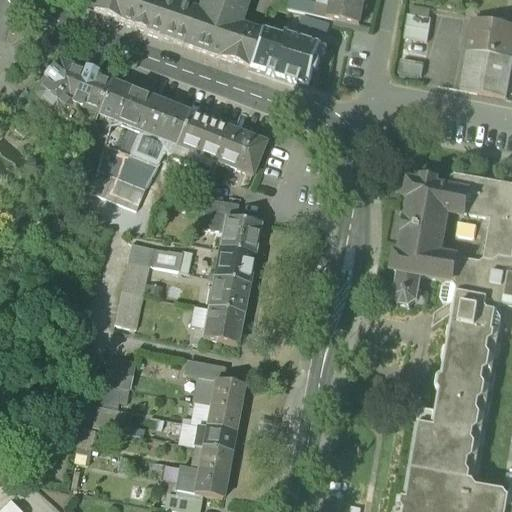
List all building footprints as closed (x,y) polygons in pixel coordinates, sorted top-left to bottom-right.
[(156,42),(182,50),(194,14),(178,8),(154,0),(92,0),(87,13),(102,18),(101,20),(133,31),(132,32),(157,40),(156,42)] [(200,0),(196,14),(194,14),(182,50),(234,68),(246,31),(240,29),(247,8),(222,0),(200,0)] [(318,0),(317,8),(330,11),(332,0),(318,0)] [(327,23),(359,30),(364,0),(332,0),(330,11),(328,22),(327,23)] [(328,22),(330,11),(317,8),(315,19),(328,22)] [(403,42),(427,46),(430,23),(407,19),(403,42)] [(467,55),(511,61),(511,29),(472,23),(466,55),(467,55)] [(259,35),(246,31),(234,68),(247,72),(259,35)] [(279,42),(259,35),(247,72),(308,91),(321,49),(280,36),(279,42)] [(460,94),(505,102),(511,64),(511,61),(467,55),(460,94)] [(397,77),(421,81),(423,70),(399,66),(397,77)] [(57,124),(90,137),(91,135),(109,88),(58,68),(37,92),(29,101),(57,124)] [(29,101),(37,92),(30,86),(22,96),(25,98),(18,106),(22,110),(38,124),(48,134),(57,124),(29,101)] [(133,189),(144,194),(163,159),(170,161),(187,119),(179,116),(180,112),(125,90),(123,94),(109,88),(91,135),(105,140),(96,175),(100,177),(111,181),(122,185),(133,189)] [(0,121),(0,124),(22,144),(31,133),(38,124),(22,110),(18,106),(15,104),(0,121)] [(211,167),(250,183),(263,149),(187,119),(170,161),(169,162),(207,177),(211,167)] [(102,203),(111,181),(100,177),(91,199),(102,203)] [(113,208),(122,185),(111,181),(102,203),(113,208)] [(424,283),(446,287),(451,287),(455,293),(454,303),(497,310),(511,312),(511,190),(455,181),(452,184),(450,194),(435,192),(437,186),(434,185),(434,186),(424,185),(425,184),(423,183),(423,184),(422,184),(421,186),(422,186),(421,190),(408,187),(405,204),(410,205),(406,227),(403,226),(401,239),(404,239),(400,261),(395,260),(392,277),(394,278),(424,283)] [(124,212),(133,189),(122,185),(113,208),(124,212)] [(133,189),(124,212),(135,216),(144,194),(133,189)] [(224,224),(234,226),(236,212),(183,202),(180,216),(203,220),(224,224)] [(200,235),(221,239),(224,224),(203,220),(200,235)] [(221,239),(218,255),(252,261),(258,230),(234,226),(224,224),(221,239)] [(130,249),(126,266),(147,271),(152,272),(156,254),(155,254),(130,249)] [(176,277),(187,279),(191,258),(181,256),(181,259),(167,256),(156,254),(152,272),(177,277),(176,277)] [(218,255),(212,285),(246,291),(252,261),(218,255)] [(126,266),(120,297),(141,301),(141,300),(144,289),(147,271),(126,266)] [(406,312),(407,314),(409,314),(409,311),(415,307),(417,308),(425,309),(427,308),(428,300),(426,298),(418,297),(420,284),(423,284),(424,283),(394,278),(394,279),(397,280),(394,292),(391,291),(390,294),(394,295),(392,302),(390,302),(390,304),(392,303),(397,309),(396,311),(397,313),(399,311),(406,312)] [(212,285),(206,314),(241,321),(246,291),(212,285)] [(447,308),(454,303),(455,293),(451,287),(446,287),(441,290),(439,302),(442,307),(447,308)] [(144,289),(141,300),(158,303),(161,292),(144,289)] [(134,334),(141,301),(120,297),(113,330),(134,334)] [(506,511),(507,511),(509,502),(508,502),(507,502),(504,497),(476,493),(473,488),(473,486),(468,485),(469,479),(466,475),(468,466),(472,463),(474,450),(471,446),(473,436),(477,433),(479,420),(476,416),(478,407),(482,404),(484,391),(481,387),(483,377),(487,374),(489,361),(486,357),(488,348),(492,345),(493,339),(498,340),(498,337),(499,337),(501,326),(495,318),(496,314),(497,310),(454,303),(447,308),(433,318),(432,326),(431,334),(451,319),(445,352),(443,354),(441,365),(443,367),(441,381),(437,384),(435,394),(438,398),(434,418),(421,416),(419,418),(417,430),(403,505),(401,511),(506,511)] [(193,332),(203,333),(206,314),(193,311),(189,330),(193,332)] [(235,352),(241,321),(206,314),(203,333),(200,345),(235,352)] [(199,351),(200,345),(203,333),(193,332),(190,349),(199,351)] [(101,390),(127,395),(132,370),(106,365),(101,390)] [(185,381),(193,383),(197,368),(189,367),(185,381)] [(224,373),(197,368),(193,383),(197,383),(213,386),(214,386),(221,387),(224,373)] [(193,407),(209,411),(213,386),(197,383),(193,407)] [(214,386),(213,386),(209,411),(237,416),(242,391),(221,387),(214,386)] [(127,395),(101,390),(97,412),(116,415),(117,408),(125,409),(127,395)] [(209,411),(193,407),(188,429),(197,430),(205,432),(209,411)] [(91,432),(111,436),(114,420),(122,423),(123,416),(116,415),(97,412),(95,411),(91,432)] [(233,437),(237,416),(209,411),(205,432),(233,437)] [(122,423),(114,420),(111,436),(119,438),(121,429),(122,423)] [(255,441),(272,444),(275,427),(258,424),(255,441)] [(197,430),(188,429),(180,427),(176,449),(193,452),(197,430)] [(121,429),(119,438),(142,442),(143,434),(121,429)] [(197,430),(193,452),(201,454),(205,432),(197,430)] [(229,459),(233,437),(205,432),(201,454),(229,459)] [(76,452),(90,455),(93,437),(90,436),(79,434),(76,452)] [(90,455),(76,452),(72,468),(87,471),(90,455)] [(193,452),(189,474),(189,475),(197,476),(197,475),(201,454),(193,452)] [(201,454),(197,475),(225,481),(229,459),(201,454)] [(192,500),(197,476),(189,475),(189,474),(179,472),(174,497),(192,500)] [(220,505),(225,481),(197,475),(197,476),(192,500),(220,505)] [(163,511),(198,511),(200,506),(166,499),(163,511)]
